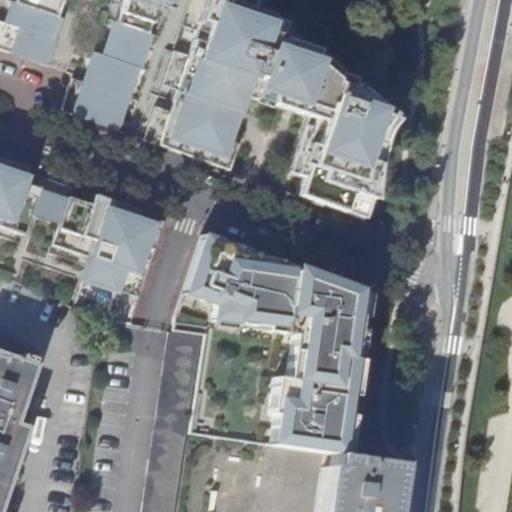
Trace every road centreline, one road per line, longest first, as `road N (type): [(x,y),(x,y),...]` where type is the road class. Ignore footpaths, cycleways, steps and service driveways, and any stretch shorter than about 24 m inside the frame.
road 1 (residential): [(455,292),(39,139)]
road 2 (secondary): [(455,292),(465,147),(493,0)]
road 3 (secondary): [(425,511),(455,292)]
